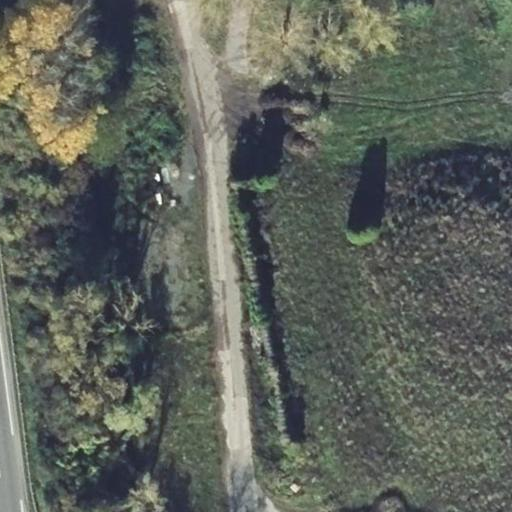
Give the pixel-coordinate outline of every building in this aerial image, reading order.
[(441,181),(511,169),(511,73),(326,105),(331,133),(298,138),(306,184),(342,177),(346,200),(367,196),(372,225),(414,218),(411,197),(443,191),(441,181)] [(362,243),(367,268),(449,252),(444,226),(362,243)] [(511,390),(499,393),(508,438),(511,437),(511,390)] [(479,397),(448,404),(459,449),(489,442),(479,397)] [(407,458),(439,454),(434,408),(402,412),(407,458)] [(354,423),(364,468),(395,461),(384,416),(354,423)]
